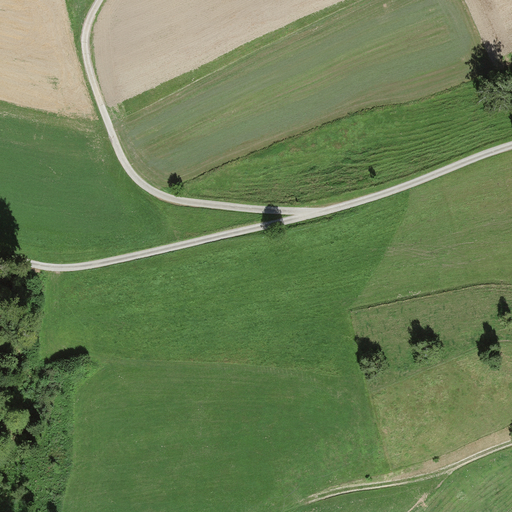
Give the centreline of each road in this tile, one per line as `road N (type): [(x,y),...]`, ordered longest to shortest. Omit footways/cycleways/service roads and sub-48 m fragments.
road 1 (unclassified): [(0,255),(42,267),(98,264),(306,215),(511,144)]
road 2 (track): [(511,443),(435,473),(278,511)]
